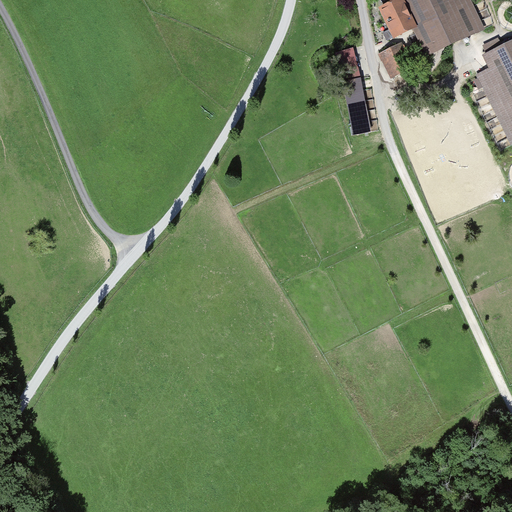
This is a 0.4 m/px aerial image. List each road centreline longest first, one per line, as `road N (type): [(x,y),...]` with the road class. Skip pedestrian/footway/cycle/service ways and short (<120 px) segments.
road 1 (track): [(511,403),(387,136),(360,0)]
road 2 (unclassified): [(292,0),(265,70),(215,152),(171,217),(129,250)]
road 3 (unclassified): [(129,250),(83,193),(0,7)]
road 4 (unclassified): [(129,250),(0,439)]
